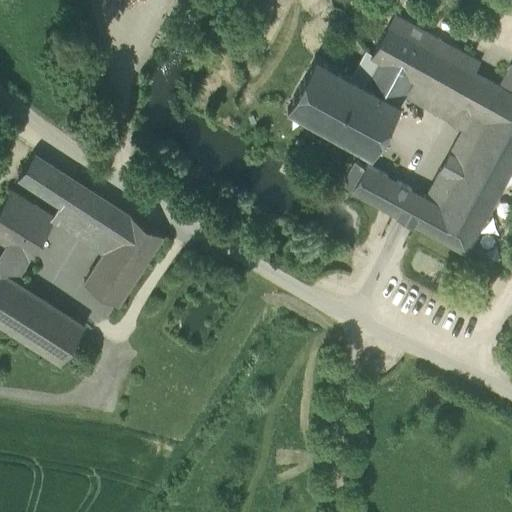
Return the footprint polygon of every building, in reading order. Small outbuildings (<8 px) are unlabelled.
[(389,22),(423,41),(428,32),(394,13),(389,22)] [(389,22),(372,54),(414,80),(458,104),(476,71),(475,70),(436,49),(423,41),(389,22)] [(428,32),(423,41),(436,49),(441,40),(428,32)] [(480,61),(441,40),(436,49),(475,70),(480,61)] [(405,96),(414,80),(372,54),(367,51),(353,77),(365,84),(410,103),(405,96)] [(287,107),(383,151),(410,103),(365,84),(353,77),(315,57),(287,107)] [(498,83),(511,91),(511,67),(508,65),(498,83)] [(489,78),(476,71),(458,104),(470,111),(489,78)] [(440,205),(479,226),(509,171),(511,165),(511,91),(498,83),(489,78),(470,111),(487,120),(456,177),(448,192),(440,205)] [(414,80),(405,96),(462,127),(440,168),(456,177),(487,120),(470,111),(458,104),(414,80)] [(17,177),(60,205),(77,179),(34,151),(17,177)] [(342,184),(352,189),(364,166),(356,161),(342,184)] [(354,190),(398,214),(412,189),(366,163),(364,166),(352,189),(354,190)] [(439,186),(448,192),(456,177),(440,168),(432,183),(439,186)] [(91,187),(77,179),(60,205),(74,213),(91,187)] [(432,183),(424,196),(440,205),(448,192),(439,186),(432,183)] [(163,234),(91,187),(74,213),(100,230),(92,243),(104,250),(83,282),(118,304),(163,234)] [(28,260),(55,217),(53,216),(10,189),(0,206),(0,241),(8,246),(28,260)] [(398,214),(411,221),(424,196),(412,189),(398,214)] [(440,205),(424,196),(411,221),(465,252),(479,226),(440,205)] [(60,205),(53,216),(55,217),(92,243),(100,230),(74,213),(60,205)] [(0,258),(0,270),(19,282),(23,277),(19,274),(28,260),(8,246),(2,255),(0,258)] [(84,324),(19,282),(0,270),(0,324),(60,363),(84,324)]
